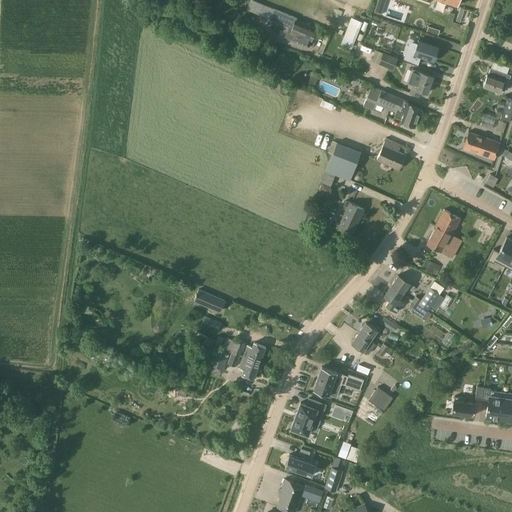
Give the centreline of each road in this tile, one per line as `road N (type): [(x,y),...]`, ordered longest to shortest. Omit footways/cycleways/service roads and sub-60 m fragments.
road 1 (residential): [(240,511),(304,348),(393,241),(425,177)]
road 2 (residential): [(425,177),(485,0)]
